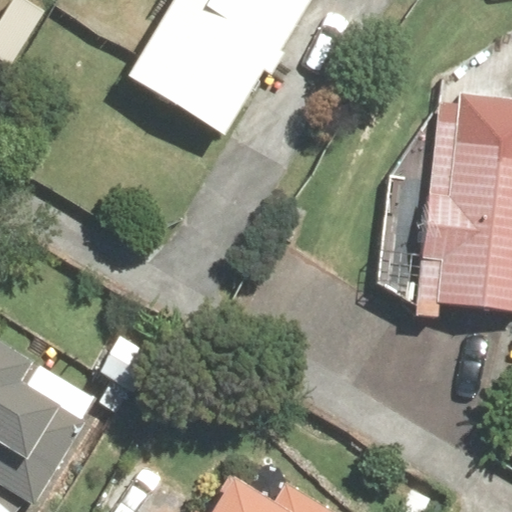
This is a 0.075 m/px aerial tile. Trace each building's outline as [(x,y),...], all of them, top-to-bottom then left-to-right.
[(296,0),(160,0),(105,87),(203,148),(296,0)] [(508,323),(511,283),(511,118),(422,109),(401,312),(508,323)] [(46,354),(0,324),(0,477),(37,501),(94,413),(33,374),(46,354)] [(166,357),(128,335),(93,392),(131,415),(166,357)] [(283,493),(240,467),(212,511),(206,511),(201,509),(199,511),(340,511),(343,508),(292,477),(283,493)]
